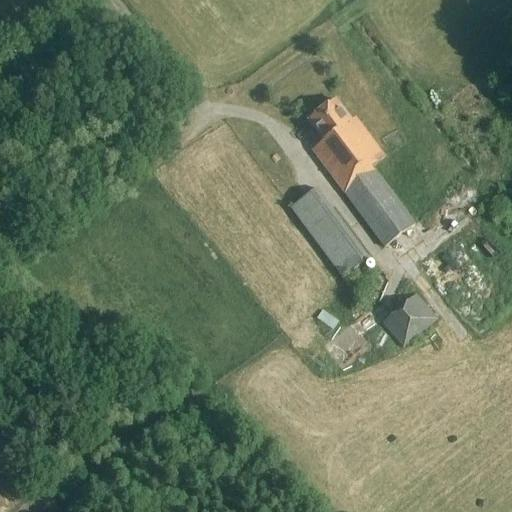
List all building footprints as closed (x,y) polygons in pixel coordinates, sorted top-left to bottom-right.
[(337,100),(307,121),(313,129),(321,139),(323,143),(313,150),(312,151),(382,247),(383,249),(415,225),(403,208),(372,167),(384,159),(385,158),(355,118),(352,120),(337,101),(337,100)] [(342,279),(362,265),(325,214),(331,209),(317,190),(291,209),(342,279)] [(482,298),(494,304),(501,291),(488,285),(482,298)] [(342,301),(351,319),(361,314),(353,296),(342,301)] [(417,297),(384,325),(404,348),(436,321),(417,297)]
